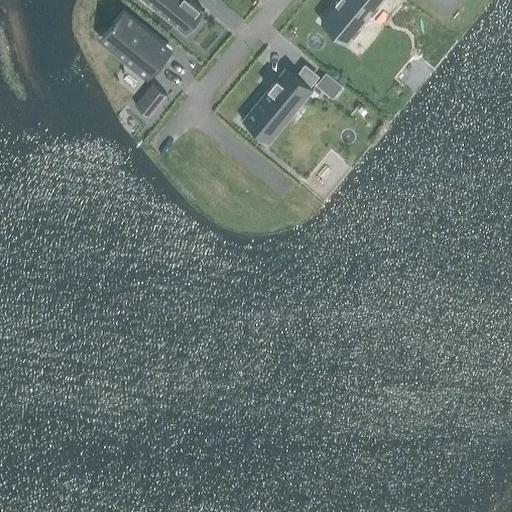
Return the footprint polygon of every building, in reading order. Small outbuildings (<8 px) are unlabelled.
[(143,0),(185,35),(203,12),(188,0),(143,0)] [(338,0),(320,22),(347,44),(383,0),(338,0)] [(105,32),(98,40),(113,52),(147,80),(160,65),(167,56),(172,50),(140,24),(123,10),(105,32)] [(312,90),(306,85),(285,68),(241,121),(262,138),(268,143),(312,90)] [(316,85),(333,99),(343,86),(326,73),(316,85)] [(134,105),(149,117),(166,96),(152,84),(134,105)]
